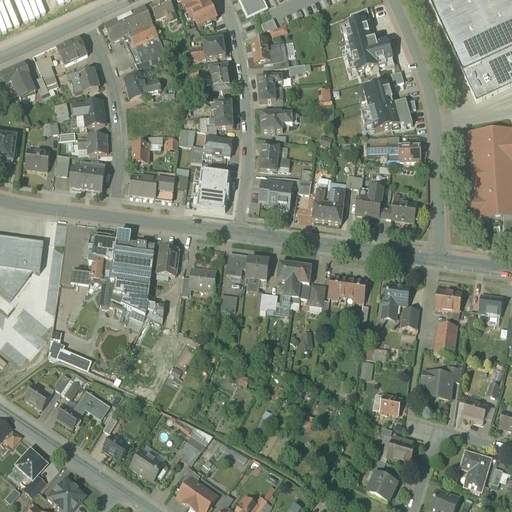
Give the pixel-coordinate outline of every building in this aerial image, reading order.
[(206,3),(204,0),(178,0),(184,12),(186,12),(191,24),(195,22),(199,30),(217,22),(210,6),(207,8),(205,3),(206,3)] [(262,0),(237,0),(247,21),(268,11),(262,0)] [(511,0),(427,0),(476,104),(511,87),(511,82),(510,79),(511,78),(511,0)] [(168,1),(150,10),(151,13),(156,24),(157,24),(167,20),(175,16),(168,1)] [(145,12),(105,30),(112,46),(124,40),(129,38),(129,37),(152,27),(152,26),(147,15),(145,12)] [(156,24),(151,13),(147,15),(152,26),(156,24)] [(175,16),(167,20),(170,25),(178,22),(175,16)] [(365,22),(343,30),(346,38),(349,49),(371,43),(365,22)] [(152,27),(129,37),(129,38),(135,50),(135,51),(158,40),(152,27)] [(286,29),(271,34),(273,40),(288,35),(286,29)] [(129,38),(124,40),(129,53),(135,50),(129,38)] [(158,40),(135,51),(135,50),(129,53),(136,68),(162,60),(159,54),(163,52),(158,40)] [(79,41),(57,51),(65,69),(87,58),(79,41)] [(223,41),(203,44),(204,51),(206,62),(226,59),(223,41)] [(267,42),(251,44),(255,66),(263,65),(271,64),(268,49),(267,42)] [(394,69),(387,42),(371,43),(349,49),(356,76),(394,69)] [(277,48),(268,49),(271,64),(263,65),(264,68),(273,67),(283,65),(280,65),(277,48)] [(204,51),(190,53),(192,64),(206,62),(204,51)] [(162,60),(136,68),(138,73),(142,72),(169,64),(163,52),(159,54),(162,60)] [(190,53),(184,54),(185,65),(192,64),(190,53)] [(288,64),(283,65),(273,67),(274,73),(289,70),(288,64)] [(25,66),(0,77),(6,89),(13,86),(23,107),(32,103),(25,88),(32,85),(29,81),(31,80),(25,66)] [(52,68),(39,73),(42,80),(43,81),(55,77),(52,68)] [(289,70),(290,78),(306,76),(305,68),(289,70)] [(227,69),(210,72),(211,79),(212,83),(229,80),(227,69)] [(138,73),(128,76),(129,82),(143,78),(142,72),(138,73)] [(93,73),(70,80),(76,99),(99,92),(93,73)] [(401,75),(390,78),(393,89),(404,86),(401,75)] [(199,76),(191,77),(192,86),(212,83),(211,79),(207,80),(207,77),(200,79),(199,76)] [(55,77),(43,81),(51,100),(48,93),(59,90),(55,77)] [(129,82),(125,83),(130,103),(149,98),(148,98),(161,95),(158,86),(146,89),(143,78),(129,82)] [(282,79),(274,80),(275,88),(283,87),(282,79)] [(42,80),(35,83),(44,103),(51,100),(42,80)] [(229,80),(212,83),(213,92),(214,97),(231,94),(229,80)] [(274,80),(257,81),(258,92),(275,91),(275,88),(274,80)] [(192,86),(186,87),(188,97),(196,96),(196,95),(213,92),(212,83),(192,86)] [(387,85),(363,92),(363,93),(366,103),(368,113),(393,106),(387,85)] [(275,91),(258,92),(259,106),(276,105),(276,104),(275,95),(275,91)] [(368,113),(359,115),(366,135),(404,126),(405,130),(412,128),(406,103),(393,106),(368,113)] [(66,106),(54,109),(56,115),(68,113),(66,106)] [(102,106),(84,108),(85,118),(87,130),(105,127),(102,106)] [(232,106),(215,107),(215,109),(215,116),(216,121),(232,120),(232,106)] [(28,122),(21,108),(16,110),(22,125),(28,122)] [(84,108),(75,110),(76,119),(85,118),(84,108)] [(68,113),(56,115),(56,118),(57,121),(68,118),(68,116),(68,113)] [(151,114),(133,115),(134,135),(152,134),(151,130),(151,121),(151,114)] [(282,116),(260,117),(261,136),(268,136),(268,137),(275,136),(275,135),(283,135),(282,129),(293,128),(292,117),(282,118),(282,116)] [(232,120),(216,121),(216,124),(216,130),(216,132),(233,131),(232,120)] [(164,121),(151,121),(151,130),(165,129),(164,121)] [(57,125),(50,126),(52,138),(60,137),(57,125)] [(181,131),(165,132),(165,140),(180,139),(181,132),(181,131)] [(511,132),(510,133),(468,136),(470,167),(463,167),(462,167),(464,198),(461,199),(461,207),(464,207),(465,224),(500,221),(504,221),(505,236),(511,235),(511,132)] [(75,136),(60,137),(59,146),(76,144),(75,136)] [(17,140),(0,137),(0,163),(13,165),(17,140)] [(106,139),(88,140),(89,143),(89,152),(89,158),(107,157),(106,139)] [(232,144),(208,141),(206,157),(219,159),(230,160),(232,144)] [(89,143),(78,143),(79,153),(89,152),(89,143)] [(178,144),(169,143),(168,153),(177,154),(178,144)] [(148,147),(133,147),(133,166),(149,167),(149,148),(148,147)] [(387,147),(367,147),(368,159),(388,159),(387,149),(388,149),(387,147)] [(420,147),(399,148),(399,158),(400,166),(421,165),(420,147)] [(388,149),(387,149),(388,159),(399,158),(399,148),(388,149)] [(280,150),(263,149),(261,160),(278,162),(280,150)] [(204,152),(193,150),(190,176),(196,177),(201,177),(204,152)] [(50,156),(28,153),(26,171),(40,173),(40,174),(48,175),(50,156)] [(70,160),(57,159),(55,178),(68,180),(70,160)] [(230,160),(219,159),(217,175),(227,176),(230,160)] [(278,162),(261,160),(260,174),(277,175),(277,173),(278,166),(278,162)] [(105,171),(80,168),(80,173),(73,172),(70,192),(102,197),(105,176),(105,171)] [(313,174),(302,173),(301,183),(311,184),(313,174)] [(175,177),(159,176),(158,182),(156,203),(172,205),(175,177)] [(203,189),(195,188),(192,208),(210,211),(211,203),(212,203),(213,197),(212,197),(213,190),(212,190),(213,178),(204,177),(203,189)] [(132,179),(132,180),(130,199),(156,203),(158,182),(145,181),(140,180),(132,179)] [(355,180),(348,179),(346,191),(353,192),(355,180)] [(363,181),(355,180),(353,192),(362,193),(363,181)] [(300,183),(283,181),(282,189),(292,190),(292,193),(298,194),(300,183)] [(329,183),(319,182),(318,189),(328,191),(327,197),(325,196),(325,198),(330,199),(330,194),(332,184),(329,183)] [(301,183),(300,183),(298,194),(298,197),(310,198),(312,184),(311,184),(301,183)] [(282,189),(263,186),(260,202),(270,203),(270,206),(269,210),(270,210),(271,208),(278,209),(278,212),(289,214),(290,205),(292,193),(292,190),(282,189)] [(328,191),(318,189),(315,206),(312,224),(326,226),(328,208),(330,199),(325,198),(325,196),(327,197),(328,191)] [(345,197),(336,196),(336,194),(330,194),(330,199),(328,208),(344,210),(346,191),(345,197)] [(383,193),(371,191),(370,201),(381,203),(383,193)] [(370,201),(358,200),(355,218),(364,220),(364,219),(379,221),(380,210),(381,203),(370,201)] [(405,203),(395,201),(393,212),(392,222),(392,223),(414,226),(417,208),(405,206),(405,203)] [(344,210),(328,208),(326,226),(341,228),(344,210)] [(393,212),(386,211),(385,222),(392,222),(393,212)] [(88,249),(94,250),(95,241),(114,244),(115,238),(94,235),(89,239),(88,249)] [(114,244),(95,241),(94,250),(92,260),(90,260),(89,267),(94,267),(92,275),(93,275),(92,282),(106,283),(105,289),(102,289),(101,299),(112,304),(121,238),(117,238),(117,244),(114,244)] [(137,247),(130,246),(131,240),(121,238),(112,304),(101,299),(100,309),(113,310),(113,312),(142,326),(145,320),(146,320),(162,327),(165,309),(147,307),(152,274),(153,267),(155,249),(147,248),(137,246),(137,247)] [(44,247),(0,241),(0,293),(11,303),(29,279),(30,274),(40,275),(44,247)] [(179,253),(160,250),(158,268),(153,267),(152,274),(157,274),(157,277),(175,280),(179,253)] [(249,261),(229,258),(227,278),(234,279),(235,272),(242,272),(247,273),(249,261)] [(269,265),(249,262),(249,261),(247,273),(246,282),(260,284),(267,284),(269,265)] [(296,269),(279,266),(277,285),(286,286),(283,308),(290,309),(296,269)] [(312,271),(296,269),(290,309),(291,305),(300,306),(300,302),(307,303),(309,289),(312,271)] [(72,272),(70,285),(91,288),(92,286),(92,282),(93,275),(92,275),(72,272)] [(242,272),(235,272),(234,279),(242,280),(242,272)] [(216,276),(192,273),(190,282),(189,292),(214,295),(216,276)] [(190,282),(184,281),(182,299),(188,300),(189,292),(190,282)] [(367,286),(331,281),(329,301),(339,303),(339,300),(355,302),(354,305),(364,307),(367,286)] [(260,284),(246,282),(246,288),(249,288),(248,295),(258,296),(260,284)] [(319,290),(312,289),(309,308),(316,309),(319,290)] [(410,292),(388,289),(386,300),(384,300),(383,306),(382,306),(382,307),(384,307),(382,323),(395,325),(398,308),(407,309),(410,292)] [(325,291),(319,290),(316,309),(322,310),(323,304),(325,291)] [(462,297),(438,294),(435,313),(452,316),(459,317),(462,297)] [(270,298),(262,297),(260,313),(268,314),(270,298)] [(237,300),(222,298),(220,313),(235,315),(237,300)] [(278,299),(270,298),(268,314),(276,315),(278,299)] [(503,302),(481,300),(479,317),(489,318),(489,320),(499,322),(499,320),(500,320),(503,302)] [(329,305),(323,304),(322,310),(321,318),(327,319),(329,305)] [(369,310),(363,309),(360,324),(367,325),(369,310)] [(418,315),(405,313),(402,331),(416,333),(418,315)] [(476,316),(470,315),(467,335),(474,336),(476,316)] [(458,330),(438,328),(434,357),(444,359),(449,359),(448,362),(453,363),(454,360),(458,330)] [(310,338),(302,339),(303,347),(311,346),(310,338)] [(92,364),(63,352),(57,365),(62,366),(88,376),(92,364)] [(272,355),(265,354),(263,366),(270,367),(272,355)] [(372,366),(361,365),(359,382),(370,383),(372,366)] [(462,373),(447,371),(446,378),(453,379),(452,384),(460,385),(462,373)] [(446,378),(424,376),(428,377),(427,383),(426,383),(426,385),(431,385),(430,398),(439,399),(439,402),(450,404),(452,384),(453,379),(446,378)] [(64,378),(54,392),(61,396),(70,382),(64,378)] [(80,389),(74,385),(71,390),(77,394),(80,389)] [(499,389),(491,387),(487,399),(495,401),(499,389)] [(51,399),(34,388),(25,402),(42,413),(51,399)] [(77,394),(71,390),(65,399),(71,403),(77,394)] [(110,410),(86,394),(73,415),(81,420),(86,414),(101,424),(110,410)] [(402,403),(383,399),(380,415),(381,415),(381,417),(387,418),(388,417),(398,419),(402,403)] [(488,410),(467,404),(462,420),(475,424),(474,425),(483,428),(488,410)] [(73,415),(65,409),(57,423),(73,433),(81,420),(73,415)] [(511,416),(506,415),(504,414),(499,431),(511,434),(511,416)] [(112,420),(103,434),(109,438),(118,424),(112,420)] [(346,420),(342,428),(348,430),(350,422),(346,420)] [(0,426),(0,445),(11,433),(0,426)] [(392,434),(382,431),(380,437),(384,438),(391,440),(392,434)] [(22,441),(12,435),(3,444),(12,452),(22,441)] [(382,446),(386,447),(381,464),(386,466),(388,461),(393,440),(391,440),(384,438),(382,446)] [(130,450),(112,439),(103,453),(121,465),(130,450)] [(407,443),(394,440),(393,440),(388,461),(410,467),(415,450),(406,447),(407,443)] [(202,456),(187,446),(178,459),(192,469),(202,456)] [(46,470),(29,454),(13,470),(30,487),(46,470)] [(163,467),(143,454),(132,472),(138,476),(139,476),(152,484),(163,467)] [(491,463),(476,458),(466,455),(461,472),(470,475),(469,480),(467,486),(473,488),(471,493),(480,495),(481,495),(483,489),(486,478),(484,478),(486,471),(488,472),(491,463)] [(381,464),(372,460),(366,472),(376,476),(380,478),(386,466),(381,464)] [(201,480),(190,472),(182,483),(188,487),(191,482),(196,486),(201,480)] [(503,474),(495,472),(491,488),(498,490),(503,474)] [(380,478),(376,476),(366,496),(388,506),(398,486),(380,478)] [(196,486),(191,482),(188,487),(178,501),(183,505),(182,505),(192,511),(209,511),(217,501),(196,486)] [(73,491),(64,483),(46,504),(51,509),(53,511),(75,511),(85,502),(76,494),(76,495),(73,492),(73,491)] [(490,491),(483,489),(481,495),(480,495),(479,501),(486,503),(490,491)] [(455,511),(460,502),(437,493),(429,511),(455,511)] [(254,511),(257,510),(246,502),(239,511),(254,511)] [(267,506),(262,502),(258,508),(263,511),(267,506)]
